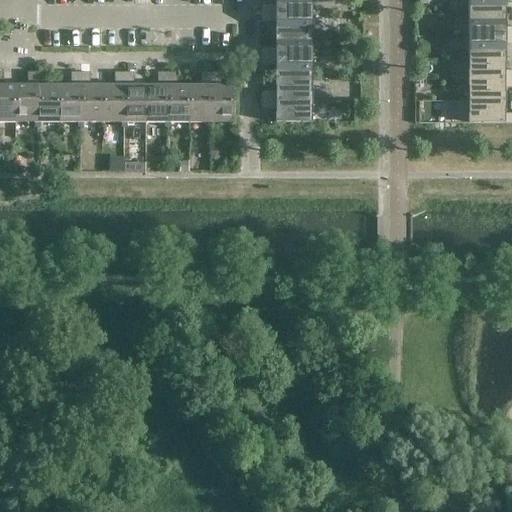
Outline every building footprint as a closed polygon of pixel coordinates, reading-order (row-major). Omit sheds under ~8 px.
[(312,15),(311,0),(275,0),(276,10),(274,10),(271,6),(261,6),(261,15),(312,15)] [(504,15),(504,0),(507,0),(509,2),(511,2),(511,0),(468,0),(468,15),(504,15)] [(312,36),(312,15),(261,15),(261,23),(271,23),(274,19),(276,19),(276,36),(312,36)] [(504,33),(504,15),(468,15),(468,37),(511,36),(511,28),(509,28),(509,29),(507,33),(504,33)] [(312,58),(312,36),(276,36),(276,53),(274,53),(271,50),(271,49),(261,49),(261,58),(312,58)] [(504,59),(504,41),(507,41),(509,45),(509,46),(511,45),(511,36),(468,37),(468,59),(504,59)] [(312,79),(312,58),(261,58),(261,66),(271,66),(274,62),(276,62),(276,79),(312,79)] [(504,76),(504,59),(468,59),(468,80),(511,80),(511,71),(509,72),(507,76),(504,76)] [(0,123),(16,123),(16,87),(0,87),(0,82),(1,81),(4,81),(4,73),(0,73),(0,123)] [(37,123),(37,73),(28,73),(28,81),(30,81),(33,84),(33,87),(16,87),(16,123),(37,123)] [(59,123),(59,87),(42,87),(42,84),(44,81),(47,81),(47,73),(37,73),(37,123),(59,123)] [(81,123),(80,73),(71,73),(71,81),(73,81),(76,84),(76,87),(59,87),(59,123),(81,123)] [(102,123),(102,87),(85,87),(85,84),(88,81),(90,81),(90,73),(80,73),(81,123),(102,123)] [(124,123),(124,73),(114,73),(114,81),(117,81),(120,84),(120,87),(102,87),(102,123),(124,123)] [(146,123),(146,87),(128,87),(128,84),(131,81),(134,81),(134,73),(124,73),(124,123),(146,123)] [(167,123),(167,73),(158,73),(158,81),(160,81),(163,84),(163,87),(146,87),(146,123),(167,123)] [(189,123),(189,87),(172,87),(172,84),(174,81),(177,81),(177,73),(167,73),(167,123),(189,123)] [(210,123),(210,73),(201,73),(201,81),(203,81),(206,84),(206,87),(189,87),(189,123),(210,123)] [(233,123),(233,87),(215,87),(215,84),(217,81),(220,81),(220,73),(210,73),(210,123),(233,123)] [(312,101),(312,79),(276,79),(276,97),(274,97),(271,93),(271,92),(261,92),(261,101),(312,101)] [(504,102),(504,85),(507,85),(509,88),(509,89),(511,88),(511,80),(468,80),(468,102),(504,102)] [(312,123),(312,101),(261,101),(261,110),(271,110),(271,109),(274,106),(276,106),(276,123),(312,123)] [(504,119),(504,102),(468,102),(468,124),(511,124),(511,114),(509,115),(507,119),(504,119)]
